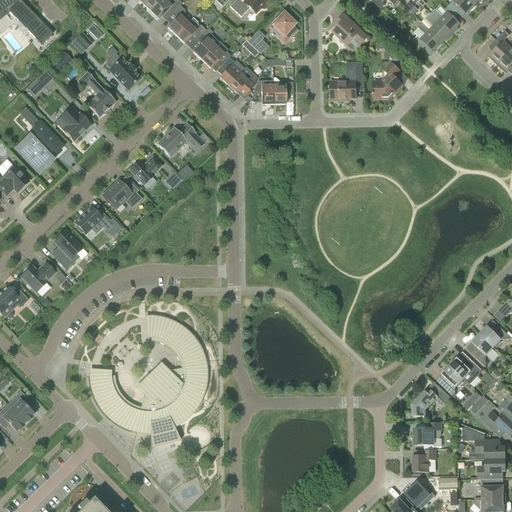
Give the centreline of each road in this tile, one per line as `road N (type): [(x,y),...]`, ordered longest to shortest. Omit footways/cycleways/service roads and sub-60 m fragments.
road 1 (residential): [(0,265),(189,87)]
road 2 (residential): [(232,271),(153,270),(107,282),(70,312),(33,375)]
road 3 (residential): [(511,268),(393,393)]
road 4 (unclassified): [(232,271),(229,126)]
road 5 (residential): [(68,411),(165,511)]
road 6 (unclassified): [(251,405),(235,364),(232,271)]
road 7 (residential): [(251,405),(379,402)]
road 8 (residential): [(422,84),(390,120),(315,122)]
road 9 (residential): [(349,511),(380,478),(379,402)]
